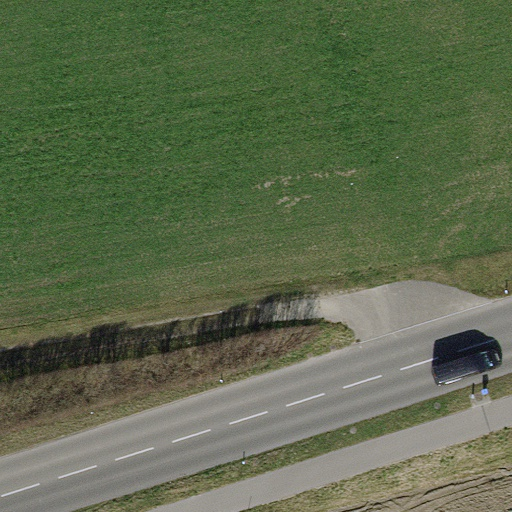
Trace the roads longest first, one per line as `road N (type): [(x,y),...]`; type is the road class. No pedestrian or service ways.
road 1 (tertiary): [(0,497),(511,333)]
road 2 (track): [(0,355),(316,309),(418,317),(445,355)]
